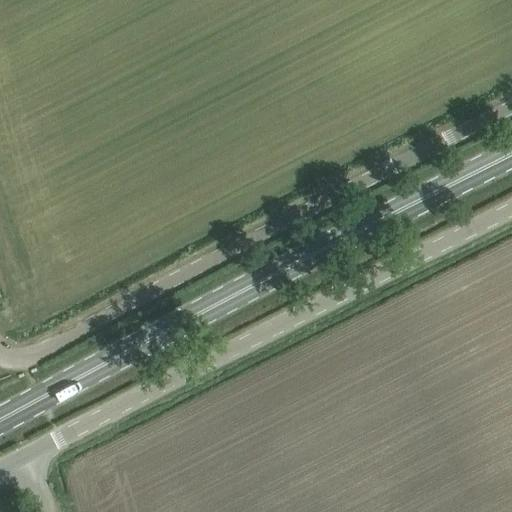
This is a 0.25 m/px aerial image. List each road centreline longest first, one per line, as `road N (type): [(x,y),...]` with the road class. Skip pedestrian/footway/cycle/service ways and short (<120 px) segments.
road 1 (primary): [(0,415),(511,153)]
road 2 (unclassified): [(8,359),(31,355),(511,108)]
road 3 (unclassified): [(29,456),(511,212)]
